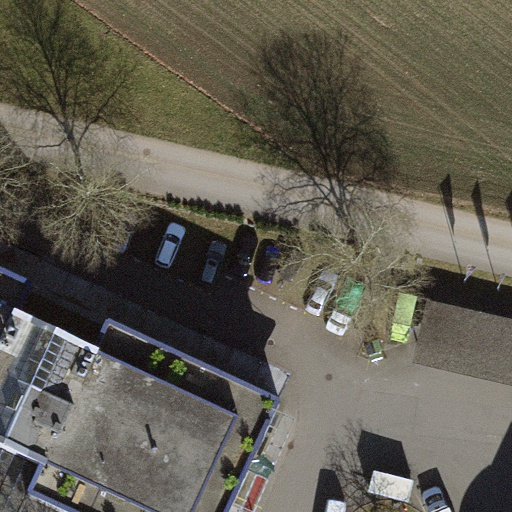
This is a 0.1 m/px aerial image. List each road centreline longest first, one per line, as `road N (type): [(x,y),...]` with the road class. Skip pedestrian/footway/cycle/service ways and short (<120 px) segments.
road 1 (residential): [(511,252),(0,132)]
road 2 (residential): [(339,362),(295,511)]
